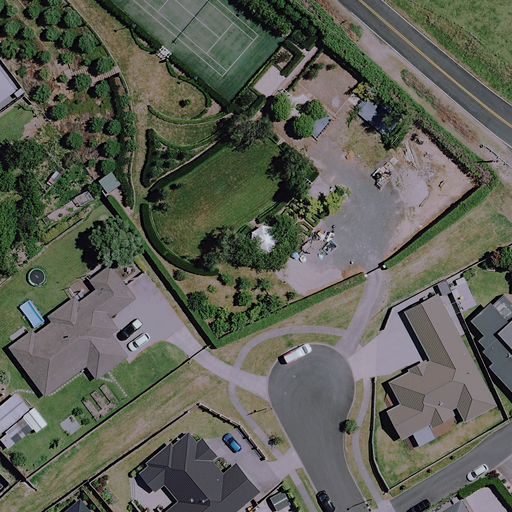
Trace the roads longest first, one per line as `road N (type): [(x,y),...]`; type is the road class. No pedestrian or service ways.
road 1 (tertiary): [(361,0),(511,126)]
road 2 (residential): [(390,511),(511,435)]
road 3 (residential): [(353,511),(325,451),(311,387)]
